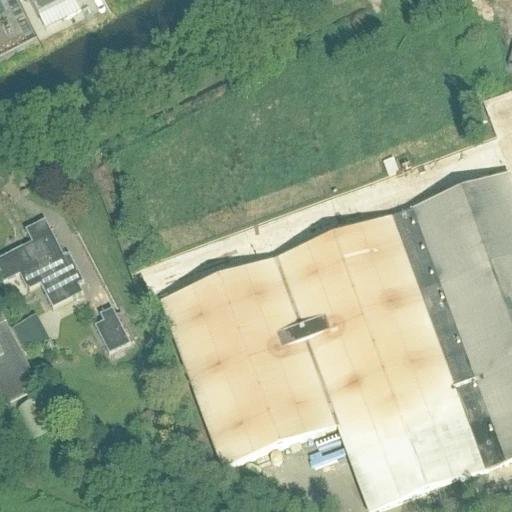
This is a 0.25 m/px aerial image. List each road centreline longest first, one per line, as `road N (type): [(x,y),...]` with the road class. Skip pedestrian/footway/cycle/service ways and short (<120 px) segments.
road 1 (unclassified): [(0,169),(332,0)]
road 2 (track): [(260,0),(0,132)]
